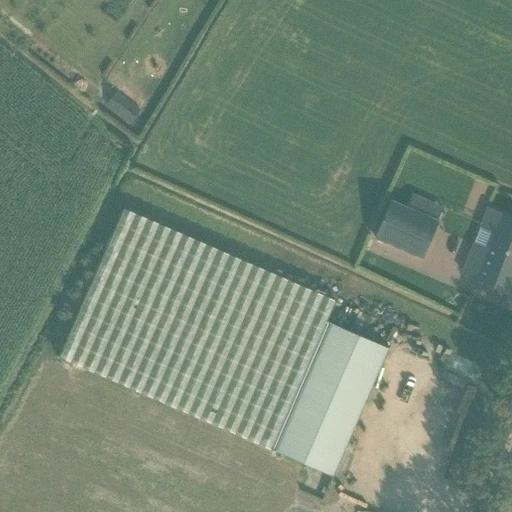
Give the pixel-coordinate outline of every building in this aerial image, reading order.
[(138,110),(123,99),(114,110),(129,122),(138,110)] [(156,192),(150,203),(166,211),(171,200),(156,192)] [(421,258),(436,222),(390,202),(375,238),(421,258)] [(270,449),(334,300),(124,210),(59,359),(270,449)] [(463,273),(489,283),(508,291),(511,280),(511,219),(488,210),(463,273)] [(272,450),(333,475),(387,346),(327,320),(272,450)] [(270,449),(59,359),(0,497),(0,507),(11,511),(369,511),(377,494),(333,475),(272,450),(270,449)] [(441,405),(435,425),(465,434),(473,410),(454,404),(452,409),(441,405)]
